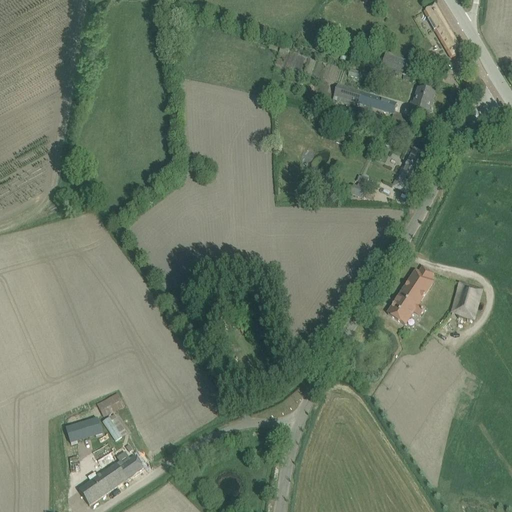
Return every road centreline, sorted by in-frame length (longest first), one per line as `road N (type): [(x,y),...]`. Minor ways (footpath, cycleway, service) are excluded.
road 1 (unclassified): [(296,420),(457,143),(507,95)]
road 2 (unclassified): [(97,511),(232,428),(296,420)]
